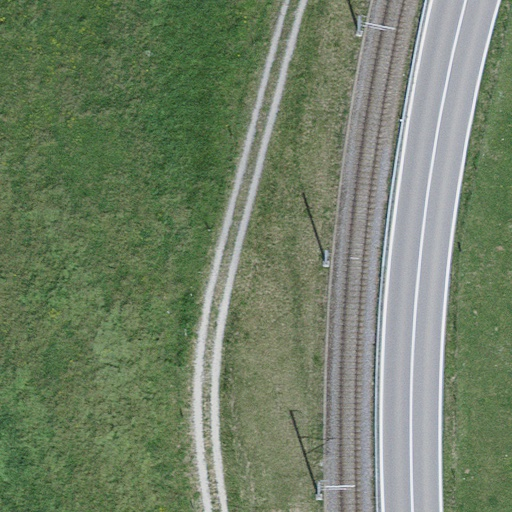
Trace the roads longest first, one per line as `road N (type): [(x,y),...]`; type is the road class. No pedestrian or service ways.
road 1 (track): [(294,0),(215,309),(204,396),(215,511)]
road 2 (secondary): [(466,0),(423,215),(410,396),(412,511)]
